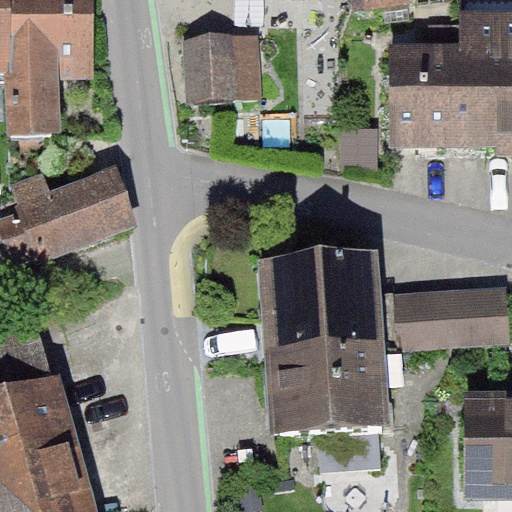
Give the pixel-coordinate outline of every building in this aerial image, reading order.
[(96,0),(0,0),(0,129),(7,129),(7,153),(69,151),(68,134),(100,133),(96,0)] [(467,0),(349,0),(354,28),(418,19),(416,8),(467,1),(467,0)] [(461,60),(387,62),(390,166),(499,163),(499,171),(511,170),(511,25),(460,27),(461,60)] [(255,44),(181,54),(190,118),(263,109),(255,44)] [(24,215),(0,224),(0,234),(20,286),(137,240),(114,180),(58,202),(50,181),(16,194),(24,215)] [(383,268),(261,276),(272,452),(394,444),(383,268)] [(507,294),(396,302),(401,367),(511,359),(507,294)] [(0,511),(96,511),(39,333),(0,334),(0,511)] [(511,511),(511,407),(467,408),(466,511),(511,511)] [(403,511),(399,472),(359,476),(362,511),(403,511)]
